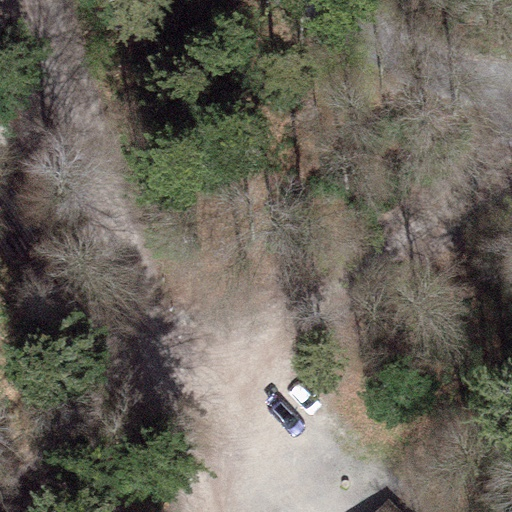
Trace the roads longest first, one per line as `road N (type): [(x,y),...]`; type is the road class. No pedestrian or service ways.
road 1 (track): [(0,472),(296,321),(439,217),(511,140)]
road 2 (track): [(42,0),(123,254),(183,377),(212,511)]
road 3 (unclassified): [(320,0),(408,53),(511,82)]
